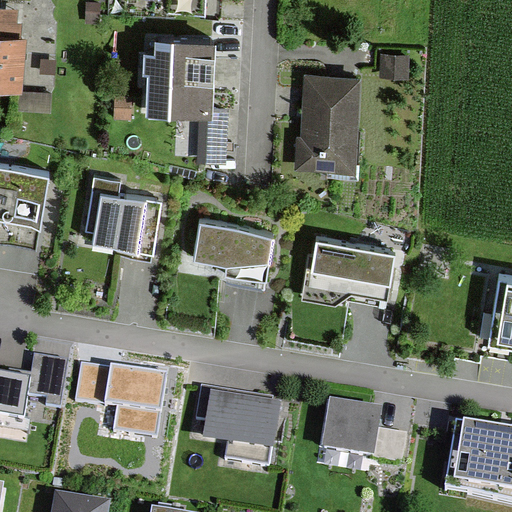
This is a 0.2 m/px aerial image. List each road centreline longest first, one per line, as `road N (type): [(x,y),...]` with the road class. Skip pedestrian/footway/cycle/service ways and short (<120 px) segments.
road 1 (residential): [(511,406),(0,319)]
road 2 (residential): [(266,0),(255,178)]
